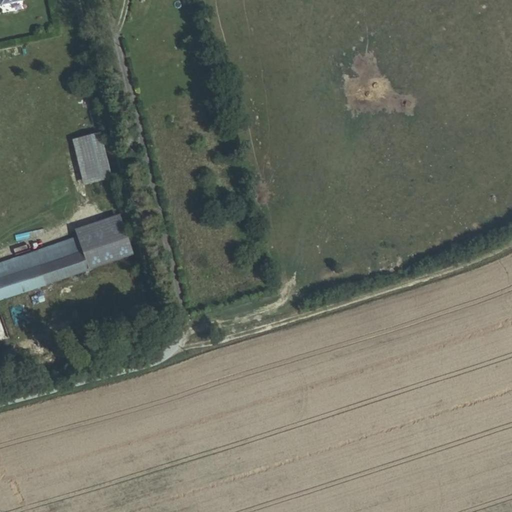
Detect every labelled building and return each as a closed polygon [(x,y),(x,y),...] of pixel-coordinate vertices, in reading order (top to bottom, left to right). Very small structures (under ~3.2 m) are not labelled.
[(81,136),(91,180),(110,176),(100,131),(81,136)] [(73,138),(83,182),(91,180),(81,136),(73,138)] [(121,221),(77,235),(79,243),(83,254),(89,272),(132,258),(121,221)] [(0,268),(0,280),(83,254),(79,243),(0,268)] [(0,300),(89,272),(83,254),(0,280),(0,300)]
